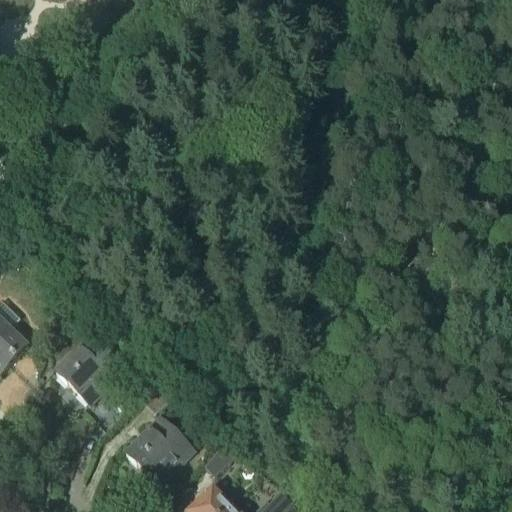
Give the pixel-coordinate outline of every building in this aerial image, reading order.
[(12,272),(25,258),(15,247),(2,260),(7,267),(12,272)] [(0,379),(28,351),(10,334),(20,323),(2,305),(0,307),(0,379)] [(84,308),(76,316),(83,322),(91,314),(84,308)] [(90,410),(124,374),(90,340),(75,356),(76,358),(56,379),(68,390),(69,389),(90,410)] [(161,383),(138,360),(129,370),(142,383),(130,394),(140,404),(161,383)] [(155,419),(176,397),(161,383),(140,404),(155,419)] [(160,491),(194,456),(160,422),(145,438),(146,439),(126,460),(138,472),(139,471),(160,491)] [(214,482),(239,458),(228,447),(203,471),(214,482)] [(216,491),(195,511),(232,511),(234,510),(216,491)] [(287,511),(290,509),(279,499),(266,511),(287,511)]
